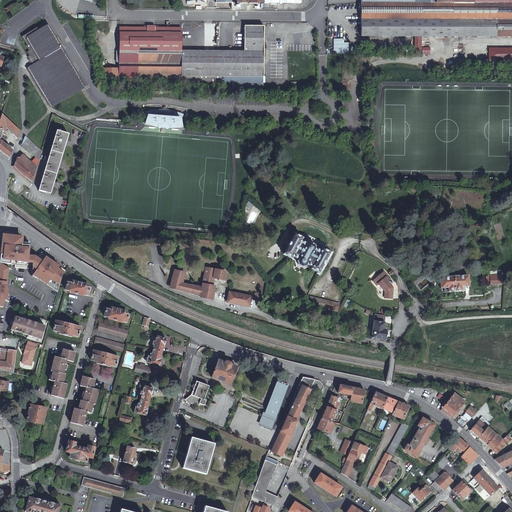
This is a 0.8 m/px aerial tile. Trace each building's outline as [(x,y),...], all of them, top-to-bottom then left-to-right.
[(263,3),(263,0),(233,0),(234,3),(231,3),(231,9),(247,9),(247,6),(248,6),(248,3),(263,3)] [(511,0),(361,0),(361,2),(361,36),(421,36),(511,36),(511,0)] [(30,58),(30,60),(32,63),(32,64),(28,67),(51,106),(65,98),(84,87),(60,48),(53,36),(47,26),(45,24),(36,29),(36,28),(22,36),(27,44),(26,45),(29,51),(27,52),(29,55),(27,56),(29,59),(30,58)] [(244,51),(219,51),(219,79),(223,79),(223,89),(263,89),(263,26),(244,26),(244,51)] [(119,50),(137,50),(180,51),(181,28),(119,28),(119,50)] [(56,36),(55,35),(53,36),(60,48),(64,45),(57,36),(56,36)] [(333,52),(348,52),(348,43),(343,43),(342,39),(333,39),(333,52)] [(511,48),(498,49),(490,48),(490,60),(511,60),(511,48)] [(119,69),(119,77),(119,82),(135,82),(135,78),(137,78),(137,50),(119,50),(119,51),(116,51),(116,62),(119,62),(119,69)] [(180,51),(137,50),(137,78),(150,78),(150,83),(180,83),(180,51)] [(219,51),(180,51),(180,83),(222,83),(222,89),(223,89),(223,79),(219,79),(219,51)] [(103,77),(119,77),(119,69),(112,68),(103,68),(103,77)] [(155,111),(155,110),(145,111),(146,117),(144,124),(154,127),(161,129),(161,127),(165,127),(164,129),(171,129),(177,128),(182,127),(181,121),(184,114),(175,111),(174,113),(172,113),(172,115),(157,113),(157,111),(155,111)] [(0,150),(9,158),(12,151),(2,143),(0,141),(0,138),(1,138),(6,140),(7,137),(2,135),(0,134),(0,133),(1,131),(3,131),(5,132),(6,129),(7,125),(10,127),(9,130),(8,131),(17,139),(18,138),(19,135),(20,132),(1,114),(0,118),(0,150)] [(60,131),(59,130),(59,131),(57,131),(39,190),(50,194),(52,186),(51,185),(52,182),(53,182),(58,166),(57,165),(58,162),(60,162),(64,146),(62,145),(64,142),(65,143),(68,134),(60,132),(60,131)] [(41,151),(25,136),(23,140),(21,144),(39,160),(41,151)] [(25,165),(17,157),(13,165),(19,172),(32,182),(36,168),(28,160),(25,165)] [(1,233),(0,243),(0,264),(9,266),(10,262),(14,262),(13,269),(25,270),(28,247),(20,246),(21,238),(15,237),(15,234),(1,233)] [(303,238),(294,233),(283,254),(292,259),(293,257),(297,260),(296,261),(297,265),(301,267),(306,266),(307,264),(311,267),(310,269),(319,274),(330,252),(322,248),(320,251),(315,249),(314,245),(308,242),(306,244),(301,241),(303,238)] [(47,280),(57,286),(64,272),(39,255),(36,259),(34,257),(27,257),(26,263),(32,264),(30,275),(44,284),(47,280)] [(225,272),(205,268),(203,268),(203,271),(204,272),(201,287),(181,284),(184,273),(174,270),(169,288),(199,296),(199,297),(212,299),(214,287),(211,286),(213,278),(223,280),(225,272)] [(389,278),(383,271),(373,280),(376,284),(378,283),(384,291),(384,297),(392,297),(392,287),(388,282),(388,279),(389,278)] [(502,284),(501,274),(496,275),(489,275),(490,285),(502,284)] [(455,292),(454,276),(440,278),(441,288),(443,288),(448,288),(448,292),(455,292)] [(467,276),(454,276),(455,292),(461,291),(461,287),(465,286),(468,286),(467,276)] [(86,285),(72,281),(72,283),(67,282),(65,290),(70,291),(69,292),(76,294),(83,295),(83,294),(88,296),(90,288),(85,287),(86,285)] [(251,296),(229,292),(226,302),(249,307),(251,296)] [(339,303),(307,296),(305,304),(337,311),(339,303)] [(125,311),(111,307),(110,310),(106,309),(104,316),(108,317),(108,318),(122,322),(122,321),(126,322),(129,315),(124,314),(125,311)] [(383,315),(374,314),(371,338),(385,340),(387,331),(383,331),(383,329),(385,315),(384,315),(383,315)] [(11,329),(35,337),(40,339),(44,326),(15,316),(11,329)] [(80,327),(55,320),(53,330),(59,332),(58,333),(72,336),(72,335),(78,337),(80,327)] [(128,331),(99,323),(97,330),(126,338),(128,331)] [(154,345),(153,350),(162,352),(163,345),(164,345),(166,339),(156,336),(155,342),(153,342),(152,345),(154,345)] [(124,345),(95,337),(94,344),(122,352),(124,345)] [(37,343),(28,341),(27,345),(26,345),(24,354),(25,355),(24,357),(22,363),(31,365),(37,343)] [(0,369),(7,371),(13,373),(16,351),(16,350),(8,349),(7,361),(0,360),(0,351),(0,348),(0,369)] [(75,353),(63,349),(61,353),(70,356),(68,361),(73,362),(75,353)] [(118,357),(93,350),(90,360),(96,361),(96,363),(109,367),(110,365),(116,367),(118,357)] [(160,358),(162,352),(153,350),(152,354),(151,354),(150,357),(148,356),(147,362),(159,365),(161,358),(160,358)] [(70,356),(61,353),(60,358),(55,357),(51,371),(53,371),(50,380),(54,382),(52,389),(52,391),(60,393),(62,384),(65,374),(63,374),(67,360),(68,361),(70,356)] [(219,361),(218,361),(214,370),(211,378),(215,379),(230,385),(236,368),(231,366),(232,363),(225,361),(225,363),(219,361)] [(143,364),(139,363),(139,365),(137,372),(149,375),(151,368),(145,367),(142,366),(143,364)] [(94,380),(82,376),(81,381),(89,383),(88,388),(92,389),(94,380)] [(311,379),(302,377),(299,385),(300,385),(295,395),(288,411),(284,419),(286,420),(280,431),(289,435),(296,421),(304,402),(302,401),(304,398),(306,399),(310,390),(306,388),(311,379)] [(316,380),(311,379),(306,388),(310,390),(312,390),(316,380)] [(8,382),(0,380),(0,390),(7,391),(8,382)] [(284,383),(275,380),(270,393),(272,393),(269,401),(265,412),(263,416),(275,421),(277,417),(276,416),(287,387),(288,385),(284,383)] [(89,383),(81,381),(80,386),(86,387),(82,401),(80,400),(78,409),(76,419),(84,421),(84,420),(86,412),(90,413),(93,404),(94,404),(98,391),(92,389),(88,388),(89,383)] [(209,386),(196,381),(191,394),(187,398),(188,400),(187,402),(189,405),(191,404),(194,403),(194,404),(196,404),(197,404),(198,405),(199,404),(204,405),(206,400),(204,399),(209,386)] [(67,385),(62,384),(60,393),(52,391),(51,395),(63,398),(67,385)] [(351,395),(352,387),(339,384),(337,393),(343,394),(343,398),(349,399),(350,395),(351,395)] [(137,399),(140,400),(149,402),(151,395),(153,388),(144,386),(141,386),(137,399)] [(364,389),(352,387),(351,395),(350,395),(349,399),(349,400),(361,403),(364,389)] [(437,390),(408,388),(408,392),(425,401),(428,395),(431,390),(433,392),(433,393),(435,394),(437,390)] [(382,409),(387,397),(374,392),(373,395),(372,397),(367,408),(367,409),(370,411),(371,409),(372,405),(375,406),(382,408),(382,409)] [(464,402),(453,393),(442,407),(440,410),(451,418),(453,415),(464,402)] [(321,418),(332,422),(337,411),(332,409),(337,397),(331,395),(321,418)] [(382,409),(392,412),(397,401),(387,397),(382,409)] [(146,416),(149,402),(140,400),(139,404),(137,404),(137,407),(135,407),(134,413),(146,416)] [(397,401),(392,412),(392,413),(403,418),(408,406),(405,404),(397,401)] [(46,408),(30,404),(26,421),(43,424),(46,408)] [(78,409),(74,408),(70,423),(82,426),(84,421),(76,419),(78,409)] [(465,413),(471,417),(473,414),(468,409),(465,413)] [(422,418),(421,417),(417,425),(420,427),(410,446),(408,445),(407,444),(403,450),(416,456),(417,455),(420,450),(424,443),(434,424),(422,418)] [(470,430),(477,437),(482,431),(486,427),(489,424),(481,417),(474,424),(474,425),(470,430)] [(332,423),(320,419),(316,428),(328,432),(332,423)] [(408,425),(402,422),(386,452),(392,455),(395,449),(408,425)] [(486,427),(482,431),(477,437),(485,444),(491,450),(492,450),(502,440),(495,434),(486,427)] [(289,435),(280,431),(275,443),(286,448),(291,436),(289,435)] [(502,440),(492,450),(496,453),(510,439),(508,437),(506,435),(502,440)] [(214,444),(191,438),(186,453),(186,456),(182,468),(205,474),(210,458),(211,455),(214,444)] [(467,445),(458,438),(453,443),(449,448),(452,452),(455,449),(459,452),(461,450),(462,451),(467,445)] [(76,442),(69,440),(66,452),(70,453),(68,457),(86,462),(88,457),(92,458),(95,447),(88,445),(87,449),(75,445),(76,442)] [(340,451),(348,455),(352,444),(345,441),(340,451)] [(353,442),(352,444),(348,455),(346,459),(352,461),(353,458),(356,459),(357,460),(361,452),(364,454),(367,448),(363,446),(353,442)] [(286,448),(275,443),(271,451),(282,456),(286,448)] [(136,449),(126,447),(123,462),(134,464),(136,457),(134,456),(135,453),(136,449)] [(477,456),(469,448),(466,451),(462,457),(468,464),(476,456),(477,456)] [(466,451),(465,450),(459,457),(467,465),(468,464),(462,457),(466,451)] [(375,487),(381,477),(389,462),(391,457),(385,453),(368,484),(369,484),(375,487)] [(508,464),(504,454),(494,459),(501,468),(508,464)] [(448,461),(443,456),(436,464),(441,468),(448,461)] [(278,462),(266,457),(261,469),(251,497),(273,507),(277,497),(265,491),(278,462)] [(343,464),(351,468),(354,462),(352,461),(346,459),(343,464)] [(397,467),(389,462),(381,477),(389,481),(395,471),(396,470),(397,467)] [(347,477),(351,468),(343,464),(340,472),(347,477)] [(438,475),(433,470),(428,475),(433,480),(438,475)] [(486,474),(481,470),(473,478),(490,495),(497,488),(485,475),(486,474)] [(443,472),(434,481),(441,488),(442,490),(452,481),(443,472)] [(328,479),(319,474),(314,483),(335,496),(340,487),(331,481),(332,481),(329,479),(328,479)] [(84,477),(83,477),(81,485),(123,497),(125,489),(84,477)] [(437,491),(441,488),(434,481),(431,485),(437,491)] [(467,488),(460,481),(447,494),(450,497),(454,493),(457,495),(461,499),(469,491),(468,490),(469,489),(467,487),(467,488)] [(430,490),(425,484),(419,490),(417,488),(412,493),(419,500),(430,490)] [(11,490),(0,489),(0,498),(11,498),(11,490)] [(408,511),(411,507),(391,493),(389,496),(387,499),(405,511),(408,511)] [(58,511),(60,505),(28,497),(25,509),(30,511),(58,511)] [(303,508),(294,502),(288,511),(290,511),(309,511),(306,510),(307,509),(303,507),(303,508)]
